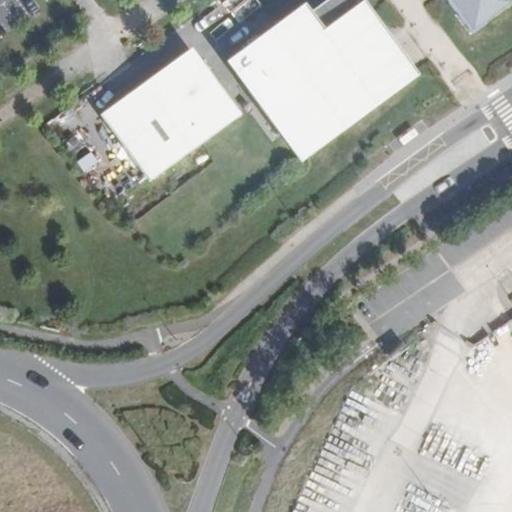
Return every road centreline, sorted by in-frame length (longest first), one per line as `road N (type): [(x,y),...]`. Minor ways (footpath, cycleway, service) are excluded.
road 1 (secondary): [(511,102),(418,164),(192,355),(133,376),(0,375)]
road 2 (secondary): [(202,511),(231,420),(296,314),(349,260),(511,141)]
road 3 (secondary): [(136,511),(78,430),(0,380)]
road 4 (residential): [(511,244),(374,339)]
